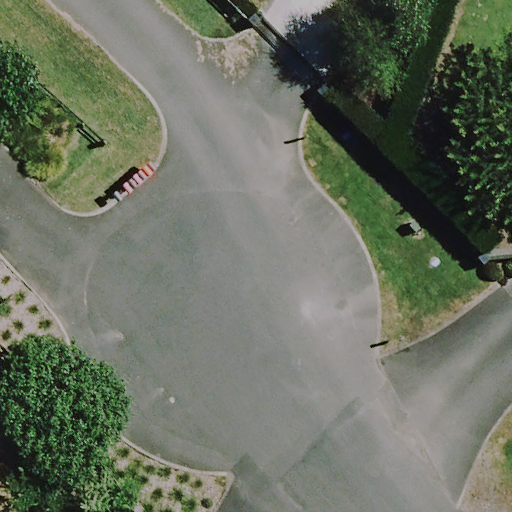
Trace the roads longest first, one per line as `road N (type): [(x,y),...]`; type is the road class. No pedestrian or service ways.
road 1 (residential): [(421,511),(287,339)]
road 2 (unknown): [(263,156),(278,0)]
